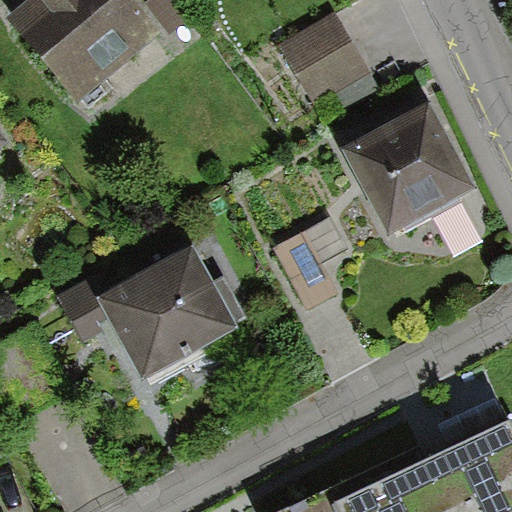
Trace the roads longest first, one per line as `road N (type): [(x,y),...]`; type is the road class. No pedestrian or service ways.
road 1 (residential): [(141,511),(511,315)]
road 2 (residential): [(511,141),(444,0)]
